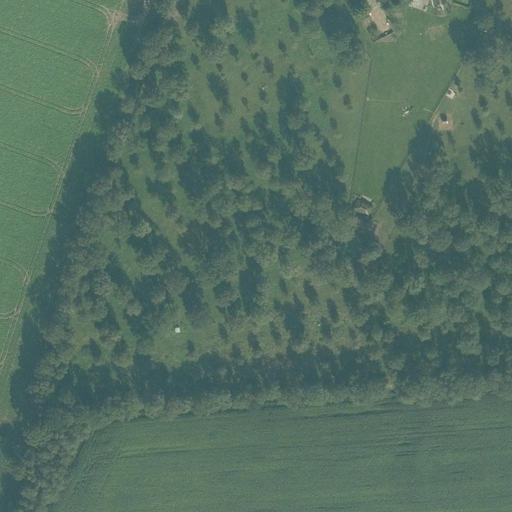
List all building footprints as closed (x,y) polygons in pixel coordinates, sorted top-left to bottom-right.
[(432,0),(433,4),(433,5),(434,7),(436,8),(437,8),(439,9),(441,8),(443,7),(444,6),(445,5),(445,3),(445,1),(444,0),(432,0)] [(365,9),(359,12),(368,33),(375,30),(365,9)] [(490,118),(481,121),(483,130),(493,127),(490,118)] [(356,200),(352,210),(367,216),(371,206),(356,200)] [(345,220),(367,229),(370,221),(348,212),(345,220)]
